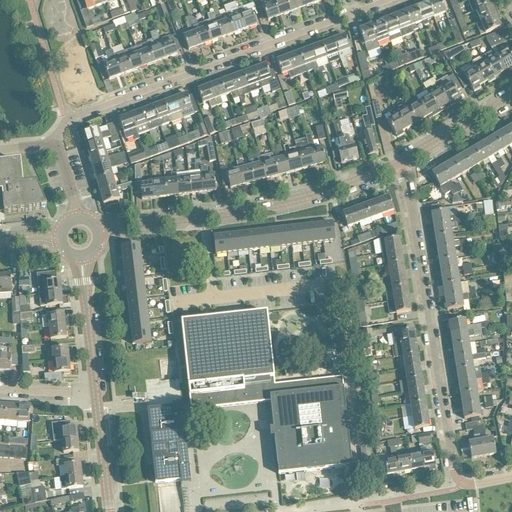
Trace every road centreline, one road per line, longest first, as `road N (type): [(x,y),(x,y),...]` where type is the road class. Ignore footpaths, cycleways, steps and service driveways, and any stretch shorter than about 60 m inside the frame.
road 1 (residential): [(399,162),(454,472),(469,485),(511,477)]
road 2 (residential): [(57,142),(65,120),(386,0)]
road 3 (unclassified): [(399,162),(279,203),(98,229)]
road 4 (unclassified): [(95,393),(81,256)]
road 5 (unclassified): [(511,96),(399,162)]
